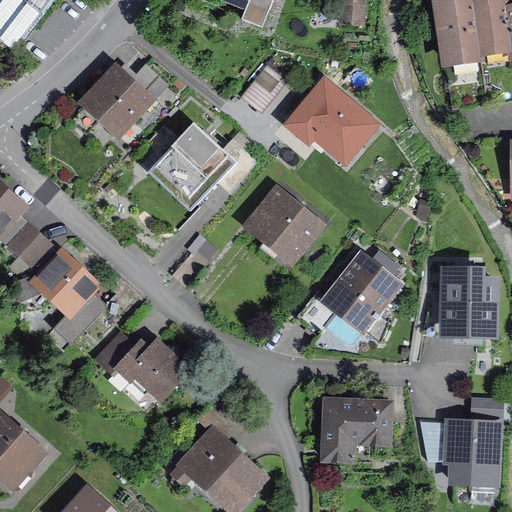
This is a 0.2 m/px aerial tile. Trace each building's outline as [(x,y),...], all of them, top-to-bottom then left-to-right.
[(0,0),(0,42),(14,53),(53,0),(0,0)] [(204,0),(238,13),(241,4),(247,6),(239,25),(259,33),(272,0),(204,0)] [(322,0),(322,5),(340,6),(338,27),(364,29),(365,0),(322,0)] [(482,66),(482,62),(478,62),(468,5),(476,4),(475,0),(447,0),(428,3),(440,72),(482,66)] [(506,58),(510,57),(502,9),(509,8),(507,0),(499,0),(476,4),(468,5),(478,62),(482,62),(506,58)] [(511,7),(509,8),(502,9),(510,57),(506,58),(507,66),(511,65),(511,7)] [(74,108),(80,113),(71,123),(86,136),(94,126),(115,146),(132,128),(142,137),(179,96),(145,65),(129,82),(112,66),(74,108)] [(262,115),(288,81),(266,65),(240,99),(262,115)] [(381,126),(322,78),(281,128),(308,151),(313,145),(344,170),(381,126)] [(207,203),(240,162),(197,128),(191,135),(183,129),(156,164),(207,203)] [(0,243),(38,276),(59,251),(22,219),(29,211),(0,185),(0,243)] [(291,272),(326,227),(274,186),(239,230),(291,272)] [(197,239),(178,276),(196,285),(214,248),(197,239)] [(104,290),(59,251),(38,276),(29,286),(33,289),(17,296),(25,314),(49,303),(64,317),(48,336),(66,352),(105,308),(95,300),(104,290)] [(379,318),(403,285),(358,252),(323,299),(316,294),(299,317),(321,333),(333,317),(363,339),(366,335),(381,347),(389,326),(379,318)] [(496,344),(496,281),(483,281),(483,272),(437,272),(437,344),(496,344)] [(189,373),(154,341),(147,348),(139,341),(134,346),(120,333),(92,362),(124,392),(132,383),(157,406),(189,373)] [(0,404),(13,390),(0,378),(0,377),(0,404)] [(476,398),(475,419),(505,420),(506,399),(476,398)] [(221,511),(238,511),(268,479),(223,439),(239,421),(214,400),(195,422),(206,432),(166,477),(181,490),(188,482),(221,511)] [(392,403),(320,401),(318,466),(352,467),(353,450),(390,451),(392,403)] [(0,486),(11,496),(46,455),(0,415),(0,486)] [(497,492),(501,424),(444,421),(442,467),(448,468),(447,489),(497,492)] [(111,511),(84,488),(62,511),(111,511)]
